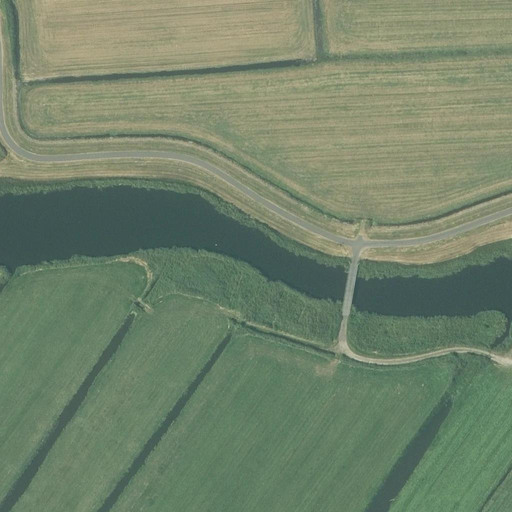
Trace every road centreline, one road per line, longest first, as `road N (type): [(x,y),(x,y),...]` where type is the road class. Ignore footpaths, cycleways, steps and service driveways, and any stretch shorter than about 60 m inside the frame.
road 1 (unclassified): [(0,126),(16,150),(38,158),(192,161),(359,246),(435,239),(511,212)]
road 2 (track): [(511,364),(474,351),(379,365),(338,353),(354,264)]
road 3 (track): [(330,366),(338,353),(226,312)]
